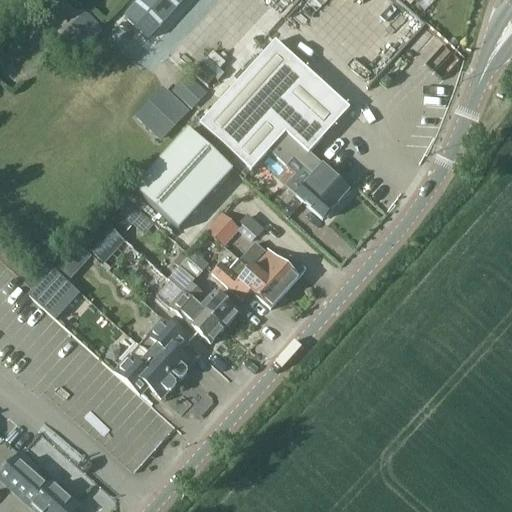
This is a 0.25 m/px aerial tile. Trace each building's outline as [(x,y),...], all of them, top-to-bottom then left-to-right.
[(141,0),(124,19),(148,41),(185,0),(141,0)] [(63,34),(81,52),(105,28),(87,10),(63,34)] [(424,25),(405,46),(441,80),(460,59),(424,25)] [(312,153),(352,108),(278,42),(203,126),(254,171),(289,133),(305,147),(312,153)] [(191,112),(207,94),(187,75),(171,93),(191,112)] [(134,118),(159,141),(161,143),(189,113),(162,88),(134,118)] [(187,132),(132,192),(178,233),(232,173),(187,132)] [(326,165),(312,153),(305,147),(296,156),(317,175),(299,196),(326,220),(328,217),(332,218),(336,212),(336,209),(353,189),(326,165)] [(106,222),(116,231),(126,220),(116,212),(106,222)] [(225,246),(241,229),(223,212),(207,230),(225,246)] [(255,239),(264,228),(249,215),(240,226),(255,239)] [(106,222),(103,226),(86,243),(102,258),(118,240),(113,235),(116,231),(106,222)] [(245,254),(240,259),(251,269),(254,266),(286,293),(288,292),(303,274),(288,261),(283,267),(265,252),(263,254),(253,245),(245,254)] [(221,263),(212,274),(243,301),(251,291),(272,310),(286,293),(254,266),(251,269),(240,259),(239,260),(250,269),(241,280),(221,263)] [(0,340),(38,375),(74,335),(0,269),(0,340)] [(215,294),(205,306),(188,325),(214,348),(241,317),(215,294)] [(167,323),(144,349),(182,384),(185,382),(188,382),(193,376),(192,373),(199,366),(180,350),(187,342),(192,346),(193,345),(167,323)] [(182,385),(144,349),(120,377),(146,399),(147,398),(142,394),(149,386),(167,402),(174,395),(177,394),(182,389),(181,386),(182,385)] [(30,452),(74,493),(89,478),(45,436),(30,452)] [(0,483),(32,511),(70,511),(75,507),(62,494),(58,499),(32,476),(36,472),(19,457),(0,478),(0,483)]
